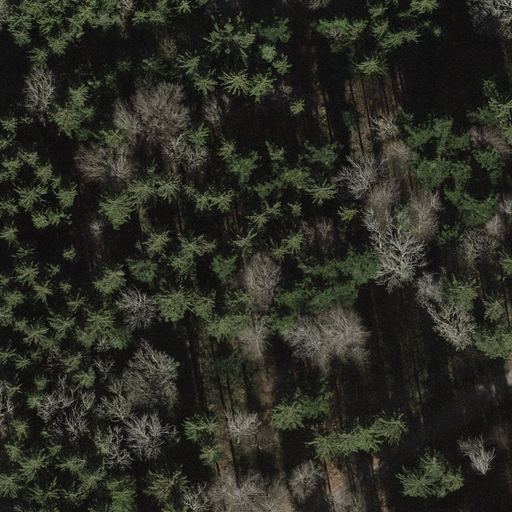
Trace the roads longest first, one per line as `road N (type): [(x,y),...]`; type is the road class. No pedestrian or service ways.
road 1 (track): [(337,0),(0,93)]
road 2 (track): [(323,511),(511,383)]
